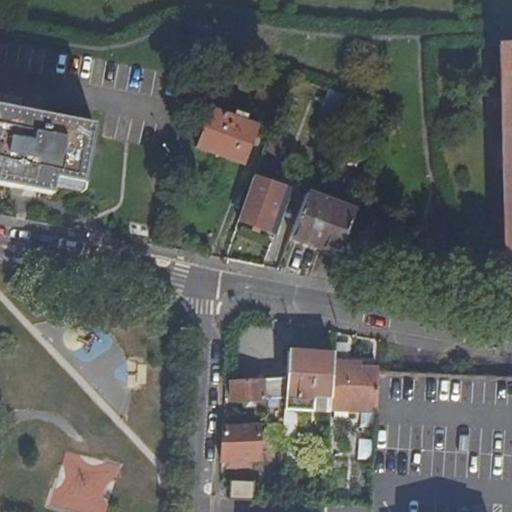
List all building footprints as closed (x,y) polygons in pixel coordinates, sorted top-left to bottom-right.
[(511,45),(498,46),(504,277),(511,276),(511,45)] [(256,97),(279,105),(289,76),(267,69),(256,97)] [(327,111),(336,114),(343,94),(335,91),(327,111)] [(94,126),(0,107),(0,184),(50,194),(53,178),(83,184),(94,126)] [(243,165),(258,127),(211,109),(196,147),(243,165)] [(290,192),(252,178),(237,219),(274,233),(290,192)] [(354,212),(306,194),(289,237),(337,256),(354,212)] [(299,410),(330,412),(330,410),(334,362),(334,355),(287,353),(286,378),(285,378),(284,379),(285,380),(286,381),(285,399),(281,461),(299,463),(300,444),(296,444),(299,410)] [(354,363),(334,362),(330,410),(376,413),(378,371),(378,370),(354,368),(354,363)] [(491,511),(498,379),(438,375),(378,371),(376,413),(370,507),(369,511),(491,511)] [(230,402),(285,399),(286,381),(285,380),(284,379),(237,381),(229,382),(230,402)] [(511,511),(511,379),(498,379),(491,511),(511,511)] [(258,460),(257,426),(222,427),(220,462),(258,460)] [(65,450),(49,504),(76,511),(104,511),(118,465),(65,450)] [(253,482),(229,481),(228,499),(252,501),(253,482)]
